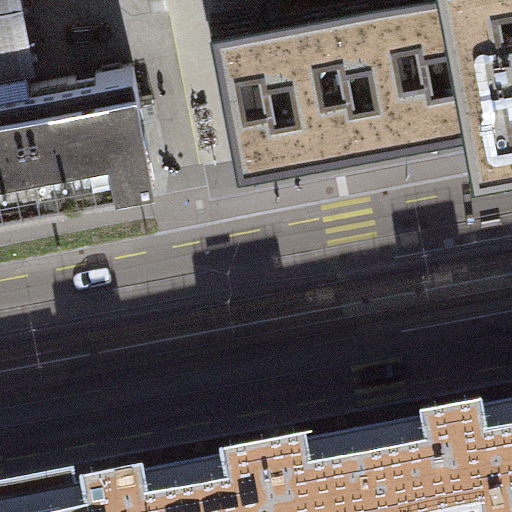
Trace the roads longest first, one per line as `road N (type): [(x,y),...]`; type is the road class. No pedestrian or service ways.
road 1 (secondary): [(511,194),(0,291)]
road 2 (secondary): [(0,450),(511,355)]
